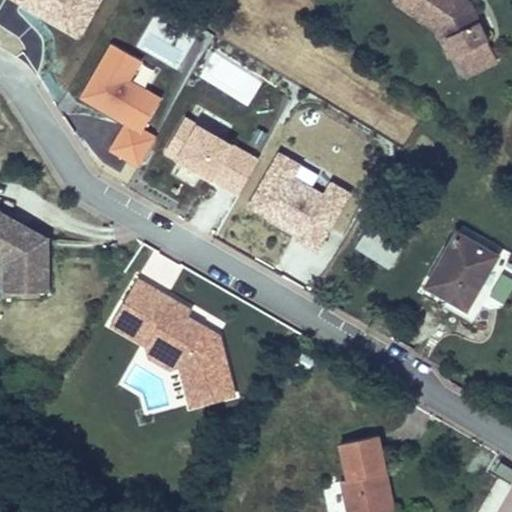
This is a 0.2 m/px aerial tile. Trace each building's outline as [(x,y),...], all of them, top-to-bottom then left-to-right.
[(102,0),(20,0),(83,35),(102,0)] [(453,57),(488,41),(472,2),(469,0),(394,0),(391,5),(438,37),(448,60),(453,57)] [(453,57),(463,80),(499,63),(488,41),(453,57)] [(141,60),(111,43),(80,98),(122,121),(142,132),(144,127),(162,96),(131,78),(141,60)] [(261,156),(186,114),(165,150),(241,192),(261,156)] [(107,148),(139,167),(157,135),(144,127),(142,132),(122,121),(107,148)] [(352,193),(279,153),(250,205),(300,233),(297,238),(319,251),(352,193)] [(50,294),(49,239),(0,211),(0,263),(4,266),(4,295),(50,294)] [(355,250),(392,270),(414,231),(377,211),(355,250)] [(425,285),(470,310),(503,251),(457,226),(425,285)] [(235,395),(219,336),(211,338),(200,332),(203,327),(188,318),(191,311),(137,280),(117,315),(153,336),(147,347),(180,366),(192,407),(235,395)] [(153,336),(117,315),(111,326),(147,347),(153,336)] [(219,336),(203,327),(200,332),(211,338),(219,336)] [(180,366),(147,347),(150,358),(170,370),(180,366)] [(387,511),(379,477),(388,475),(380,439),(338,448),(347,484),(341,485),(346,511),(387,511)] [(495,475),(511,481),(511,479),(511,465),(501,461),(495,475)] [(387,511),(395,511),(388,475),(379,477),(387,511)] [(496,511),(510,485),(497,479),(480,511),(496,511)]
